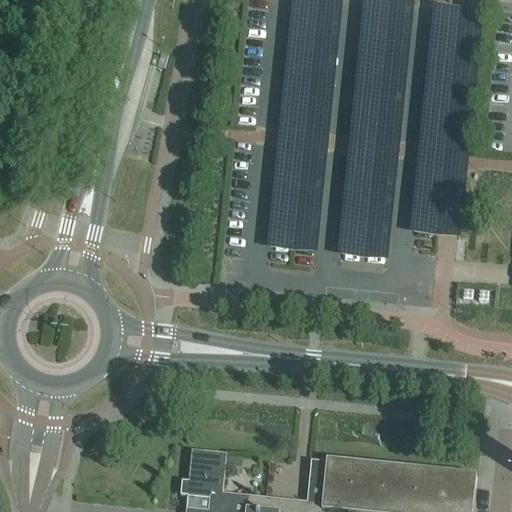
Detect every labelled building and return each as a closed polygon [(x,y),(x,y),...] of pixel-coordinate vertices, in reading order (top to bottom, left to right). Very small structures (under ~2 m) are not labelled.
[(340,0),(293,0),(268,252),(315,256),(340,0)] [(411,4),(370,0),(364,0),(339,259),(385,264),(411,4)] [(481,11),(434,7),(411,237),(458,241),(481,11)] [(187,500),(196,501),(194,511),(473,511),(477,479),(327,463),(327,466),(311,464),(307,506),(222,497),(226,458),(192,454),(189,485),(182,484),(180,498),(187,499),(187,500)] [(483,457),(480,507),(500,508),(502,458),(483,457)]
